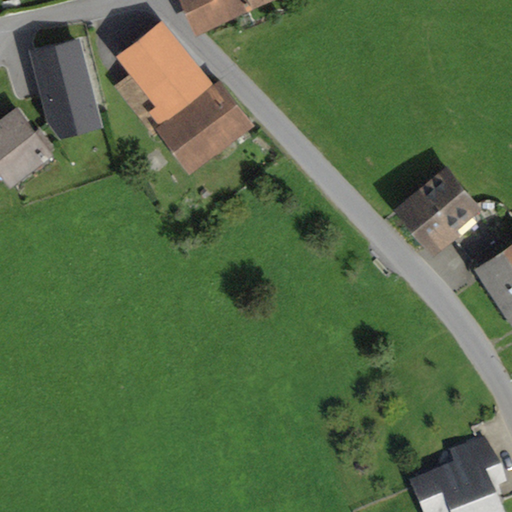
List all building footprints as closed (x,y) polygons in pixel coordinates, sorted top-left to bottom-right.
[(191,0),(207,32),(276,0),(191,0)] [(204,103),(152,38),(128,57),(138,69),(118,84),(161,139),(172,130),(203,168),(255,127),(224,87),(204,103)] [(77,43),(33,54),(49,120),(60,134),(97,125),(77,43)] [(48,155),(16,113),(0,125),(0,167),(11,183),(48,155)] [(457,168),(408,207),(441,249),(491,210),(457,168)] [(511,250),(488,266),(511,302),(511,250)] [(460,473),(416,490),(424,511),(511,511),(511,510),(501,482),(511,477),(511,475),(496,435),(452,452),(460,473)]
